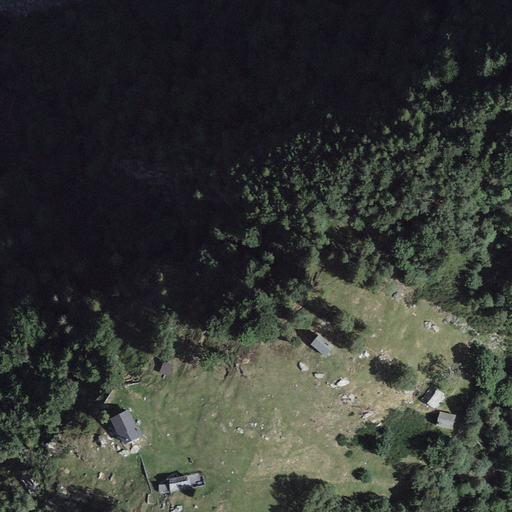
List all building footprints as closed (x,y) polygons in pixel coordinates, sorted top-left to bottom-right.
[(334,349),(319,336),(311,345),(326,358),(334,349)] [(444,396),(431,386),(420,400),(433,410),(444,396)] [(129,412),(111,421),(124,447),(143,438),(129,412)] [(456,417),(440,413),(436,428),(452,432),(456,417)] [(166,486),(159,487),(160,494),(189,489),(187,476),(165,479),(166,486)]
